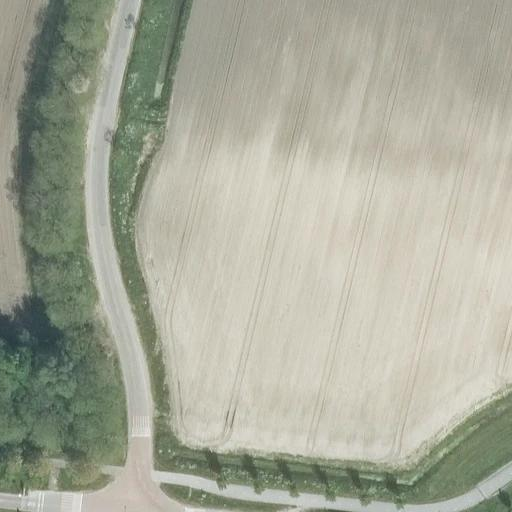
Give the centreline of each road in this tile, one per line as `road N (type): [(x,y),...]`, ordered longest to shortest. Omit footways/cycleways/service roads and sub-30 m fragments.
road 1 (unclassified): [(134,511),(135,383),(108,289),(95,201),(99,126),(129,0)]
road 2 (secondary): [(130,511),(0,501)]
